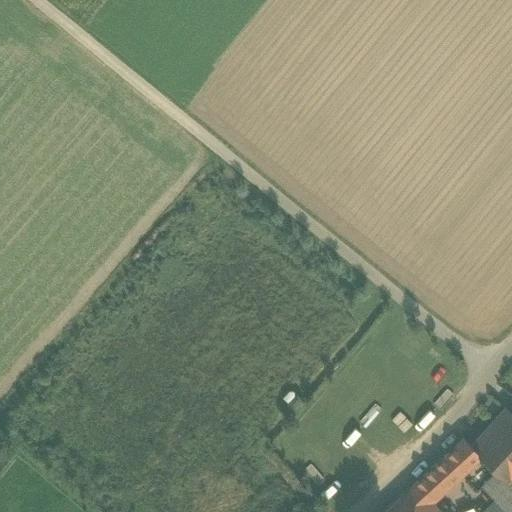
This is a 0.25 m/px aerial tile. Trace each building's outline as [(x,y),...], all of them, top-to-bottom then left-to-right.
[(395,349),(381,364),(396,377),(410,363),(395,349)] [(495,472),(509,485),(511,480),(511,412),(505,407),(470,445),(469,447),(480,457),(495,472)] [(444,455),(461,474),(480,457),(469,447),(470,445),(463,437),(444,455)] [(433,465),(451,484),(461,474),(444,455),(433,465)] [(451,484),(433,465),(414,483),(432,501),(451,484)] [(507,511),(511,511),(511,480),(509,485),(495,472),(482,485),(496,500),(507,511)] [(442,511),(432,501),(414,483),(383,511),(442,511)] [(507,511),(496,500),(483,511),(507,511)]
